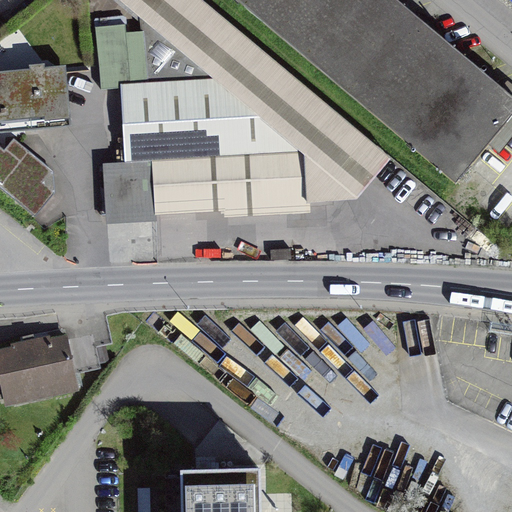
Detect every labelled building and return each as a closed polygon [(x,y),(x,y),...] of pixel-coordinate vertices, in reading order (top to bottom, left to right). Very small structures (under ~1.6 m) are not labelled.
[(118,0),(217,81),(302,153),(305,203),(357,199),(391,158),(201,0),(118,0)] [(240,0),(461,177),(511,113),(511,84),(407,0),(240,0)] [(125,25),(95,27),(101,90),(121,88),(131,87),(126,36),(125,25)] [(131,87),(147,85),(142,34),(126,36),(131,87)] [(64,121),(60,73),(46,74),(44,64),(29,66),(30,76),(0,78),(0,126),(25,124),(24,116),(33,115),(34,123),(64,121)] [(121,88),(126,163),(272,155),(302,153),(217,81),(147,85),(131,87),(121,88)] [(0,147),(0,186),(35,216),(54,192),(43,183),(52,171),(14,140),(4,151),(0,147)] [(273,205),(272,155),(126,163),(103,164),(106,214),(157,211),(273,205)] [(98,366),(91,334),(50,343),(49,338),(13,346),(14,351),(0,353),(0,375),(4,396),(51,386),(53,393),(77,388),(74,371),(98,366)] [(262,511),(262,475),(187,477),(187,511),(262,511)]
